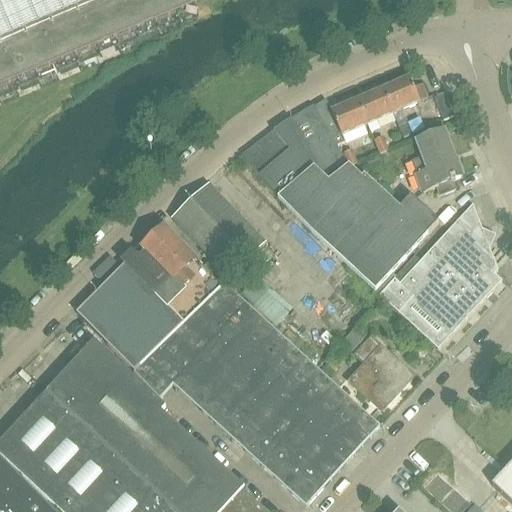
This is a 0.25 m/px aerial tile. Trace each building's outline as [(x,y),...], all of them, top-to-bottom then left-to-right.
[(0,0),(0,97),(198,15),(191,0),(0,0)] [(425,0),(429,12),(431,18),(444,15),(439,0),(425,0)] [(248,13),(151,73),(197,138),(223,117),(283,76),(248,13)] [(409,81),(383,92),(393,116),(419,105),(427,100),(421,86),(413,90),(409,81)] [(380,131),(377,123),(393,116),(383,92),(357,103),(367,127),(371,135),(380,131)] [(445,94),(434,99),(444,122),(454,118),(445,94)] [(341,139),(367,127),(357,103),(331,114),(341,139)] [(313,108),(290,121),(319,168),(320,167),(333,179),(347,165),(313,108)] [(403,127),(399,129),(404,140),(413,135),(424,131),(419,120),(408,125),(403,127)] [(335,181),(333,179),(320,167),(319,168),(290,121),(276,131),(242,158),(276,199),(311,235),(375,294),(391,277),(394,281),(400,286),(421,263),(412,254),(439,224),(411,199),(400,210),(364,178),(362,180),(350,169),(335,181)] [(411,163),(416,177),(423,196),(437,190),(440,197),(453,192),(450,185),(463,180),(456,162),(455,162),(443,133),(416,143),(422,159),(411,163)] [(383,138),(373,142),(379,156),(389,152),(383,138)] [(357,165),(351,151),(343,155),(349,169),(357,165)] [(266,245),(209,188),(209,187),(172,221),(188,238),(229,281),(266,245)] [(498,272),(497,271),(490,251),(496,237),(482,231),(473,206),(421,263),(400,286),(394,281),(379,298),(438,352),(502,283),(494,276),(498,272)] [(208,264),(202,271),(196,264),(198,262),(181,245),(164,227),(129,262),(188,321),(221,289),(227,282),(208,264)] [(129,262),(77,316),(135,374),(188,321),(129,262)] [(327,380),(317,371),(225,286),(222,289),(221,289),(188,321),(135,374),(161,400),(173,387),(306,509),(379,429),(327,380)] [(365,367),(349,384),(381,414),(413,379),(380,348),(379,348),(381,347),(371,338),(353,357),(355,358),(365,367)] [(47,395),(0,445),(0,458),(58,511),(264,511),(243,492),(243,490),(180,431),(161,413),(165,409),(97,340),(47,395)] [(346,360),(336,351),(317,371),(327,380),(346,360)] [(0,511),(54,511),(0,459),(0,511)] [(511,464),(492,487),(499,494),(511,505),(511,464)]
